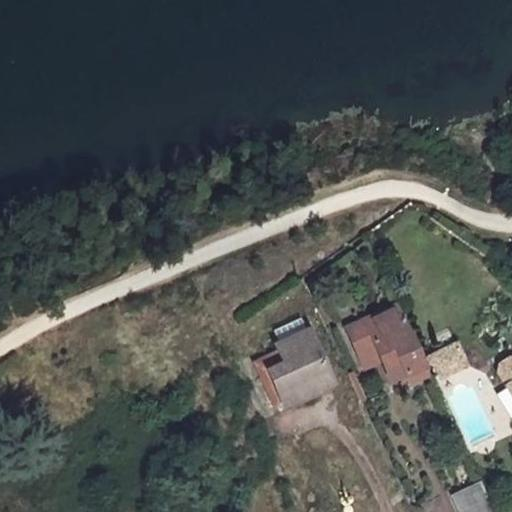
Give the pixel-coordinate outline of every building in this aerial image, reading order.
[(397,307),(365,322),(387,366),(393,363),(400,378),(404,375),(408,385),(430,375),(397,307)] [(274,345),(283,363),(267,371),(285,407),(333,384),(308,329),(274,345)] [(455,341),(423,353),(432,379),(464,368),(455,341)] [(117,353),(85,377),(105,401),(136,378),(117,353)] [(511,358),(508,358),(499,364),(497,373),(511,395),(511,358)] [(458,494),(466,511),(493,511),(487,498),(484,499),(477,485),(458,494)]
